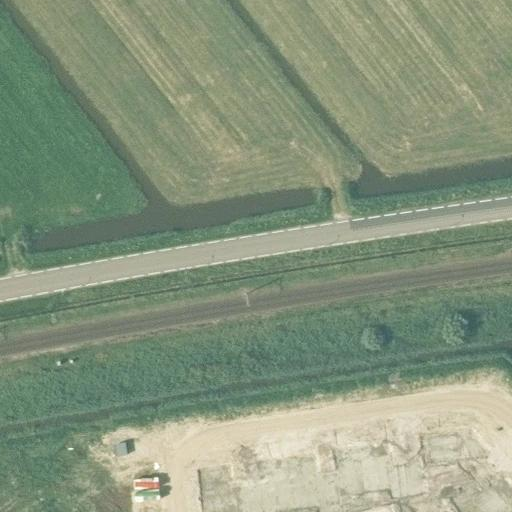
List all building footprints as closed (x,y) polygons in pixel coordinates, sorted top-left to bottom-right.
[(468,432),(425,438),(429,464),(486,455),(468,432)] [(126,456),(124,444),(115,445),(117,458),(126,456)] [(363,449),(362,449),(369,491),(392,487),(393,497),(407,495),(403,469),(390,471),(387,446),(363,449)] [(341,479),(329,481),(333,506),(334,506),(347,504),(345,494),(369,491),(362,449),(363,449),(362,448),(337,452),(341,479)] [(312,457),(288,461),(295,507),(318,503),(319,511),(334,511),(334,506),(333,506),(329,481),(316,482),(312,457)] [(267,490),(254,492),(256,511),(271,511),(272,511),(295,507),(288,461),(263,464),(267,490)] [(418,467),(403,469),(407,495),(421,493),(418,467)] [(226,469),(200,473),(206,511),(230,511),(231,511),(230,511),(246,511),(243,494),(230,496),(226,469)] [(474,485),(453,501),(461,511),(501,511),(511,504),(511,493),(503,481),(482,496),(474,485)]
